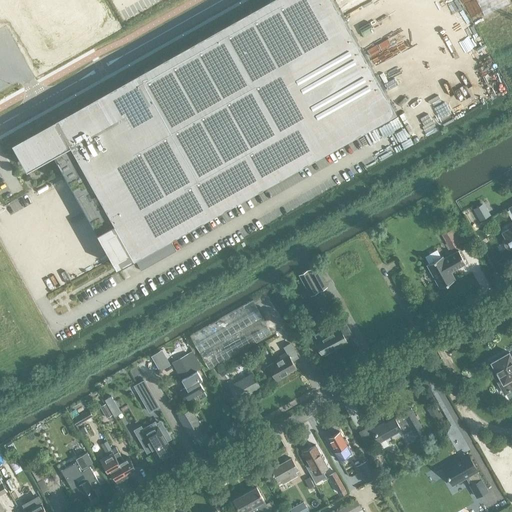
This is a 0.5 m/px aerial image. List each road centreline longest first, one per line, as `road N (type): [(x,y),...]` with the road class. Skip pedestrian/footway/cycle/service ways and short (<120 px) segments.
road 1 (unknown): [(0,240),(43,321),(56,326),(361,158)]
road 2 (residential): [(131,511),(511,298)]
